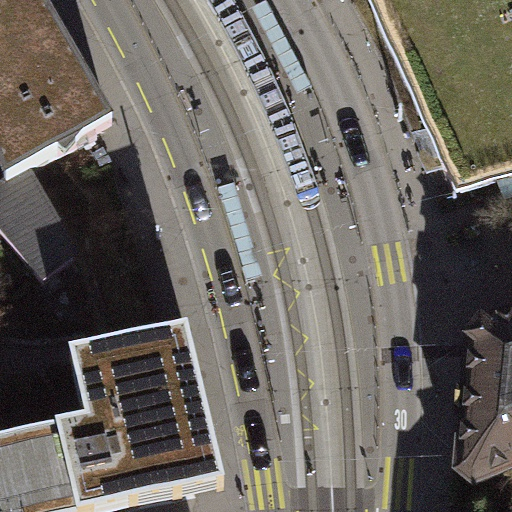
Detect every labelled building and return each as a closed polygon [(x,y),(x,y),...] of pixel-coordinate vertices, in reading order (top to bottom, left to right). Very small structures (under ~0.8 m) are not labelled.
[(113,129),(37,0),(0,0),(0,192),(25,180),(113,129)] [(511,0),(362,0),(458,194),(511,175),(511,0)] [(25,180),(0,192),(0,234),(45,288),(74,264),(25,180)] [(511,318),(463,334),(453,476),(469,488),(511,471),(511,318)] [(188,335),(71,365),(86,431),(0,451),(0,511),(135,511),(224,490),(188,335)]
